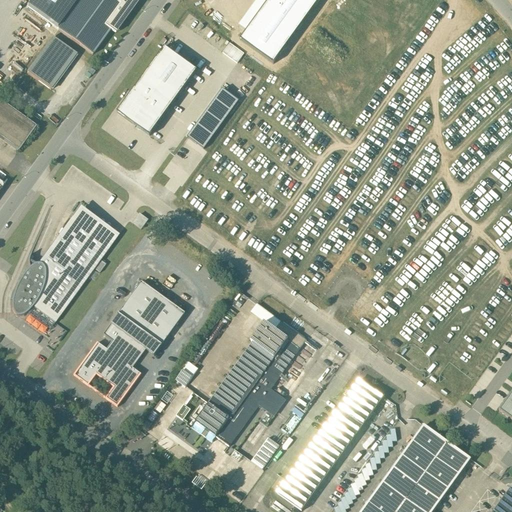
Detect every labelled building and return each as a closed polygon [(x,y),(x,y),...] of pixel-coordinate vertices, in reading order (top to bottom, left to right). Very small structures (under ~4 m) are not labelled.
[(138,0),(32,0),(29,4),(59,27),(57,30),(92,55),(112,29),(115,31),(138,0)] [(257,0),(240,25),(247,30),(241,39),(273,62),(317,0),(257,0)] [(76,55),(52,37),(26,72),(50,90),(76,55)] [(164,47),(117,113),(149,136),(197,71),(164,47)] [(238,100),(221,88),(186,136),(202,148),(238,100)] [(35,127),(0,101),(0,137),(18,150),(35,127)] [(79,207),(72,218),(83,226),(83,227),(110,246),(118,235),(79,207)] [(139,214),(132,224),(140,230),(147,220),(139,214)] [(28,258),(27,260),(27,263),(28,266),(29,269),(26,272),(23,275),(20,279),(17,285),(14,291),(13,294),(12,293),(10,301),(11,301),(11,304),(11,309),(12,312),(13,315),(15,317),(18,318),(22,317),(25,315),(28,312),(32,308),(54,324),(88,277),(92,271),(110,247),(110,246),(83,227),(83,226),(72,218),(71,218),(63,230),(60,228),(57,234),(58,235),(37,265),(28,261),(29,258),(30,255),(30,254),(28,258)] [(185,316),(141,285),(120,315),(164,346),(185,316)] [(97,344),(75,377),(90,387),(97,376),(115,388),(107,399),(119,407),(140,375),(133,370),(144,353),(154,360),(163,347),(118,316),(104,336),(113,342),(107,351),(97,344)] [(251,342),(253,343),(209,405),(229,419),(216,438),(229,447),(259,405),(273,416),(284,401),(269,390),(305,341),(281,323),(275,331),(264,323),(251,342)] [(189,386),(201,367),(191,361),(179,380),(189,386)] [(383,397),(360,380),(277,494),(301,511),(383,397)] [(511,389),(510,388),(496,407),(511,418),(511,389)] [(187,405),(181,415),(188,419),(194,408),(187,405)] [(432,511),(470,460),(424,426),(361,511),(432,511)] [(511,511),(511,489),(494,511),(511,511)]
